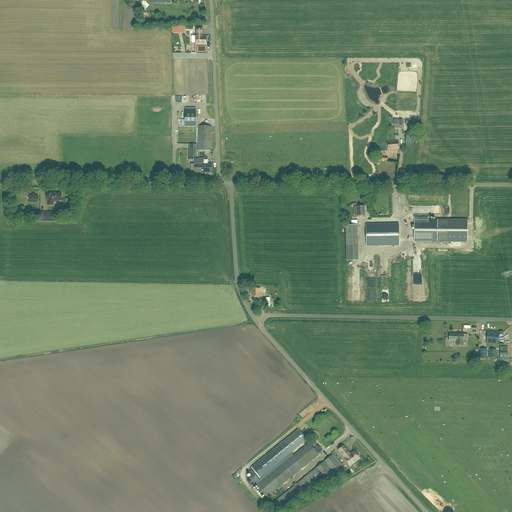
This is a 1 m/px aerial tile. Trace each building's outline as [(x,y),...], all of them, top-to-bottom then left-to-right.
[(202,33),(202,28),(196,28),(196,36),(192,36),(192,43),(195,43),(195,46),(206,46),(206,36),(202,36),(202,33)] [(196,126),(196,109),(185,109),(185,126),(196,126)] [(212,127),(199,126),(197,151),(210,151),(212,127)] [(413,128),(409,127),(408,130),(407,130),(406,143),(411,144),(411,143),(413,143),(414,130),(412,130),(413,128)] [(399,150),(398,141),(387,142),(387,151),(399,150)] [(211,174),(211,164),(195,164),(195,173),(205,173),(205,174),(211,174)] [(63,193),(49,193),(48,201),(50,201),(50,205),(55,205),(55,201),(63,201),(63,193)] [(357,207),(354,207),(354,216),(357,216),(364,216),(364,206),(357,206),(357,207)] [(56,212),(38,212),(38,221),(56,222),(56,212)] [(414,217),(414,241),(467,242),(467,220),(428,220),(428,217),(414,217)] [(366,225),(367,242),(398,241),(405,241),(405,225),(398,225),(366,225)] [(358,261),(358,246),(357,226),(345,226),(346,246),(346,261),(358,261)] [(408,248),(398,249),(398,261),(409,260),(408,248)] [(487,331),(486,344),(498,344),(499,332),(487,331)] [(463,334),(449,334),(449,341),(456,341),(456,345),(463,346),(463,334)] [(306,440),(298,430),(251,468),(259,478),(306,440)] [(314,450),(309,443),(292,457),(257,485),(267,497),(290,478),(291,479),(293,478),(292,476),(318,455),(318,454),(322,451),(318,446),(314,450)] [(350,454),(343,446),(338,450),(345,459),(344,459),(350,466),(359,458),(354,452),(350,454)] [(345,471),(332,455),(296,484),(295,483),(293,485),(294,486),(272,504),(279,511),(322,478),(328,485),(345,471)]
